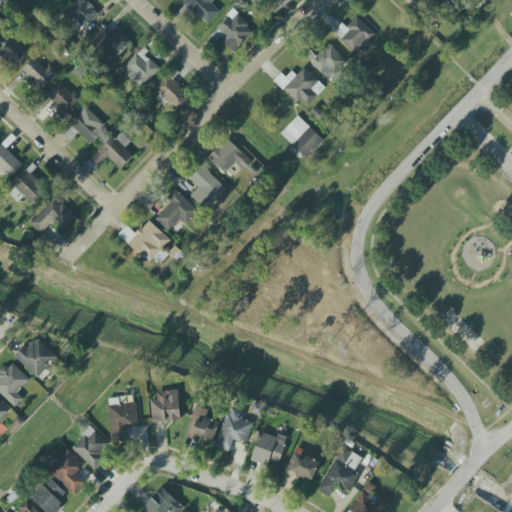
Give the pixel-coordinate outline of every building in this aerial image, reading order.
[(99,13),(85,0),(78,0),(64,14),(82,31),(99,13)] [(213,0),(187,0),(184,3),(206,25),(220,12),(211,3),(213,0)] [(273,0),(279,8),(291,0),(273,0)] [(254,30),(233,11),(213,34),(234,53),(254,30)] [(346,27),(342,24),(334,32),(359,55),(377,36),(356,16),(346,27)] [(117,58),(130,45),(109,23),(89,42),(105,59),(112,53),(117,58)] [(0,41),(0,56),(12,68),(27,52),(7,34),(0,41)] [(311,64),(328,80),(346,61),(329,44),(311,64)] [(121,74),(148,87),(159,66),(142,57),(142,56),(133,52),(121,74)] [(49,66),(45,70),(33,58),(21,71),(41,90),(57,73),(49,66)] [(324,89),(304,67),(295,76),(289,69),(277,81),(303,109),(324,89)] [(189,101),(169,74),(154,85),(174,112),(189,101)] [(66,116),(80,101),(59,81),(45,97),(66,116)] [(84,107),(68,123),(92,145),(107,129),(84,107)] [(280,135),(306,159),(323,140),(297,116),(280,135)] [(121,169),(133,156),(124,148),(131,141),(119,130),(91,160),(99,167),(108,157),(121,169)] [(236,162),(244,170),(251,163),(228,138),(204,160),(219,177),(236,162)] [(0,169),(10,179),(23,164),(0,144),(0,169)] [(207,210),(225,190),(198,166),(188,177),(198,187),(191,196),(207,210)] [(32,204),(46,189),(25,169),(11,184),(32,204)] [(155,219),(169,232),(180,220),(185,225),(198,211),(175,190),(166,199),(171,203),(155,219)] [(30,222),(41,234),(54,221),(63,230),(75,219),(56,198),(30,222)] [(135,234),(127,226),(119,233),(148,263),(170,242),(149,220),(135,234)] [(15,359),(37,378),(57,357),(35,337),(15,359)] [(30,380),(11,362),(0,374),(0,393),(15,407),(23,399),(17,393),(30,380)] [(180,421),(179,391),(152,392),(153,421),(180,421)] [(108,398),(110,441),(126,440),(125,427),(137,427),(135,397),(108,398)] [(0,420),(9,411),(0,403),(0,420)] [(206,419),(207,410),(193,407),(187,437),(214,443),(219,421),(206,419)] [(215,448),(229,453),(233,439),(247,444),(253,423),(241,419),(242,415),(227,410),(215,448)] [(71,450),(93,468),(112,444),(90,426),(71,450)] [(279,463),(286,439),(260,431),(250,461),(265,466),(267,459),(279,463)] [(363,457),(342,446),(317,490),(330,497),(336,485),(350,492),(359,475),(354,472),(363,457)] [(75,475),(84,464),(67,450),(48,472),(75,494),(84,483),(75,475)] [(284,473),(297,479),(299,475),(312,481),(320,463),(295,451),(284,473)] [(65,493),(51,479),(45,487),(41,484),(29,497),(45,511),(57,511),(63,506),(57,501),(65,493)] [(367,497),(375,487),(370,483),(347,508),(351,511),(383,511),(389,505),(380,496),(373,503),(367,497)] [(168,511),(169,511),(180,511),(184,508),(162,487),(142,508),(146,511),(168,511)] [(39,511),(26,500),(18,509),(21,511),(39,511)]
